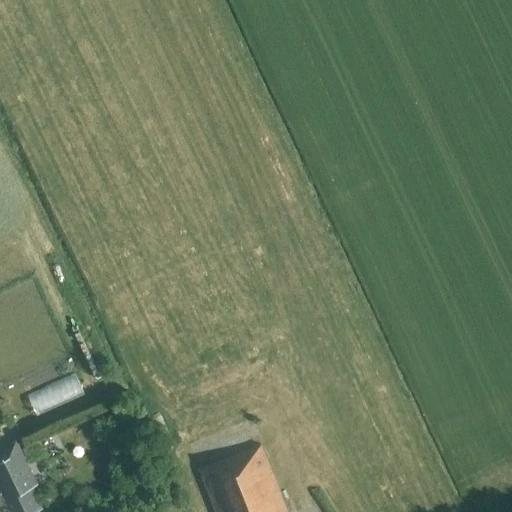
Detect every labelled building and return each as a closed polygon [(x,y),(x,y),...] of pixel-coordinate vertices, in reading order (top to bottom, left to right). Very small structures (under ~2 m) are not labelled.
[(34,91),(24,98),(32,110),(42,102),(34,91)] [(230,422),(268,414),(265,400),(227,408),(230,422)] [(347,445),(337,409),(311,416),(321,452),(347,445)] [(35,484),(15,442),(0,448),(0,488),(1,491),(0,491),(0,505),(7,503),(11,511),(32,511),(40,508),(30,487),(35,484)] [(287,511),(261,444),(200,468),(216,511),(287,511)]
